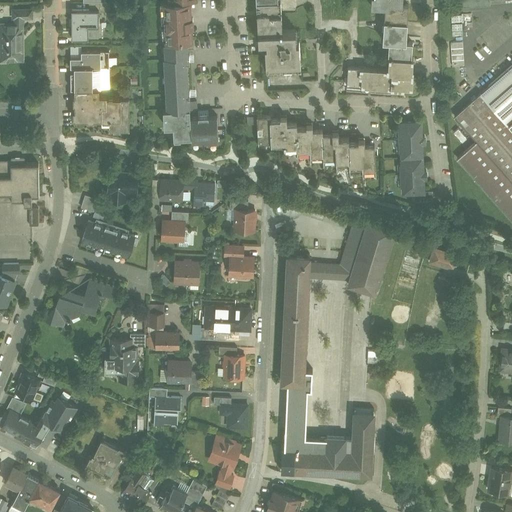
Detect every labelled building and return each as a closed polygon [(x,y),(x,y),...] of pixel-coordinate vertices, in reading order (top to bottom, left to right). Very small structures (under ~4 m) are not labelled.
[(280,0),(270,0),(256,1),(258,31),(259,31),(282,30),(280,0)] [(402,0),(371,0),(371,6),(385,7),(384,20),(407,22),(409,4),(402,3),(402,0)] [(190,1),(169,2),(164,2),(165,18),(164,18),(165,28),(166,28),(167,42),(192,40),(191,27),(193,25),(193,18),(190,16),(190,1)] [(95,2),(88,2),(88,9),(98,9),(98,12),(110,11),(110,2),(95,2)] [(88,9),(72,9),(72,38),(88,38),(88,37),(99,37),(98,9),(88,9)] [(463,15),(453,15),(454,37),(464,37),(463,15)] [(407,22),(384,20),(383,41),(389,41),(388,57),(389,57),(411,58),(412,42),(406,42),(407,22)] [(22,23),(2,23),(2,54),(9,54),(9,59),(22,59),(22,23)] [(282,30),(259,31),(259,41),(265,40),(267,75),(301,73),(299,40),(295,40),(295,29),(282,30)] [(189,103),(186,43),(162,45),(166,104),(189,103)] [(463,43),(451,44),(452,68),(464,67),(463,43)] [(109,51),(82,51),(82,57),(71,57),(71,67),(75,67),(75,71),(71,71),(71,88),(75,88),(99,88),(101,88),(101,66),(109,66),(109,51)] [(388,70),(348,67),(347,90),(391,94),(392,88),(399,89),(399,87),(412,88),(413,69),(412,69),(413,58),(411,58),(389,57),(388,70)] [(511,66),(481,94),(509,126),(511,123),(511,66)] [(121,97),(107,97),(107,95),(99,95),(99,88),(75,88),(75,119),(109,119),(109,129),(129,129),(129,98),(121,98),(121,97)] [(457,93),(449,100),(454,105),(461,98),(457,93)] [(511,128),(509,126),(481,94),(454,117),(476,142),(457,159),(511,220),(511,128)] [(190,108),(164,110),(165,126),(174,126),(174,137),(191,136),(190,118),(190,108)] [(208,115),(198,116),(199,117),(190,118),(191,136),(192,140),(201,139),(201,141),(219,140),(217,116),(209,116),(208,115)] [(281,119),(271,119),(271,115),(257,116),(258,124),(259,143),(260,143),(260,141),(271,140),(271,142),(272,146),(273,146),(273,144),(284,143),(284,146),(285,150),(286,150),(286,148),(297,147),(297,150),(298,154),(299,154),(299,152),(310,151),(310,153),(311,158),(312,158),(312,156),(323,155),(323,157),(324,157),(322,135),(323,135),(323,130),(313,131),(312,123),(306,123),(307,127),(297,127),(297,123),(287,123),(286,115),(280,115),(281,119)] [(248,125),(258,124),(257,116),(247,117),(248,125)] [(421,122),(400,123),(400,132),(399,132),(400,150),(401,150),(402,157),(401,157),(401,158),(423,157),(423,156),(422,156),(422,143),(425,143),(425,136),(422,136),(421,122)] [(364,138),(358,138),(359,142),(349,142),(349,138),(339,138),(338,130),(332,131),(333,134),(323,135),(322,135),(324,157),(323,157),(323,162),(336,161),(337,166),(349,165),(350,170),(362,169),(363,173),(376,173),(375,146),(365,146),(364,138)] [(423,157),(401,158),(402,158),(402,166),(401,166),(402,184),(403,184),(403,193),(414,192),(424,192),(423,177),(426,177),(426,171),(423,171),(423,157)] [(39,197),(38,163),(11,164),(11,160),(0,160),(0,193),(11,193),(11,200),(24,200),(24,203),(25,204),(31,204),(32,203),(32,197),(39,197)] [(138,174),(111,172),(110,200),(120,201),(120,193),(137,194),(138,174)] [(198,179),(182,178),(182,181),(183,181),(182,188),(194,189),(194,205),(206,205),(206,200),(214,200),(215,183),(201,182),(201,185),(198,185),(198,179)] [(162,180),(152,179),(151,197),(161,198),(162,180)] [(182,181),(162,180),(161,198),(161,199),(182,200),(182,188),(183,181),(182,181)] [(98,198),(85,194),(81,207),(94,211),(98,198)] [(248,201),(230,200),(230,210),(236,210),(236,209),(248,210),(248,201)] [(39,224),(39,206),(30,207),(30,224),(39,224)] [(248,210),(236,209),(236,210),(235,229),(254,230),(255,210),(248,210)] [(189,212),(172,211),(171,221),(184,222),(188,222),(189,212)] [(395,228),(368,219),(366,226),(353,223),(341,263),(331,263),(330,271),(337,272),(337,277),(350,278),(348,284),(375,292),(395,228)] [(110,227),(89,220),(82,241),(112,251),(128,256),(135,235),(114,228),(112,233),(108,232),(110,227)] [(171,221),(170,221),(170,223),(163,222),(162,240),(173,240),(175,242),(178,242),(184,237),(184,222),(171,221)] [(243,245),(225,244),(225,256),(230,256),(231,256),(243,256),(243,245)] [(458,255),(435,249),(435,248),(434,248),(434,249),(430,261),(430,262),(431,262),(454,269),(455,268),(454,268),(458,256),(458,255)] [(309,256),(287,255),(282,381),(288,382),(287,391),(303,391),(303,388),(304,368),(309,276),(317,276),(317,275),(315,275),(316,270),(326,271),(326,265),(327,265),(327,263),(309,261),(309,256)] [(243,256),(231,256),(230,256),(230,275),(237,275),(239,277),(243,277),(245,275),(253,276),(253,257),(243,256)] [(184,261),(175,261),(174,282),(199,283),(200,262),(191,261),(191,260),(184,259),(184,261)] [(19,272),(19,263),(3,263),(3,272),(18,272),(19,272)] [(331,263),(327,263),(327,265),(326,265),(326,271),(316,270),(315,275),(317,275),(317,276),(337,277),(337,272),(330,271),(331,263)] [(18,272),(3,272),(2,276),(14,281),(18,272)] [(171,282),(165,274),(160,278),(167,286),(171,282)] [(2,276),(0,275),(0,301),(3,303),(9,301),(7,295),(5,295),(6,292),(9,293),(10,293),(9,292),(11,291),(10,289),(10,288),(12,289),(15,281),(14,281),(2,276)] [(86,289),(73,296),(72,295),(71,296),(67,295),(69,288),(60,293),(56,305),(45,318),(63,325),(65,320),(71,317),(80,312),(82,305),(95,309),(101,292),(115,296),(118,287),(90,277),(86,289)] [(251,308),(206,306),(205,328),(250,330),(251,308)] [(164,312),(151,312),(150,347),(155,347),(156,332),(164,332),(164,312)] [(164,332),(156,332),(155,347),(180,347),(180,331),(164,332)] [(146,333),(130,333),(130,338),(130,346),(137,346),(146,346),(146,333)] [(130,338),(112,338),(112,354),(110,354),(110,365),(125,366),(124,380),(136,380),(136,379),(135,379),(135,374),(139,374),(139,360),(137,360),(137,346),(130,346),(130,338)] [(237,347),(219,346),(219,355),(226,355),(226,354),(237,355),(237,347)] [(511,350),(503,350),(501,370),(511,370),(511,350)] [(237,355),(226,354),(226,355),(226,359),(224,361),(224,365),(225,367),(225,376),(243,377),(244,362),(245,362),(245,355),(237,355)] [(191,361),(169,360),(168,379),(170,381),(177,381),(179,380),(190,381),(191,371),(191,361)] [(303,388),(312,389),(313,369),(304,368),(303,388)] [(202,371),(191,371),(190,381),(189,389),(201,389),(202,371)] [(39,378),(22,372),(19,380),(20,381),(16,391),(32,397),(39,378)] [(59,377),(46,372),(43,380),(54,385),(59,377)] [(244,391),(255,391),(255,379),(244,379),(244,391)] [(167,387),(150,387),(149,395),(155,395),(167,395),(167,387)] [(374,408),(355,407),(353,437),(326,435),(326,437),(306,435),(308,392),(303,391),(287,391),(284,446),(283,446),(281,470),(294,470),(294,469),(371,473),(374,408)] [(31,420),(22,438),(36,444),(50,422),(64,430),(78,406),(56,393),(46,409),(37,423),(31,420)] [(167,395),(155,395),(155,406),(157,406),(157,410),(155,410),(154,424),(155,424),(155,419),(163,420),(163,421),(178,422),(179,407),(181,407),(182,396),(167,395)] [(7,407),(11,409),(20,415),(27,402),(13,396),(7,407)] [(231,404),(221,403),(221,404),(221,412),(229,413),(228,425),(247,426),(248,404),(231,404)] [(511,408),(498,406),(497,415),(501,415),(502,415),(511,416),(511,408)] [(1,427),(22,438),(31,420),(20,415),(11,409),(1,427)] [(511,415),(511,416),(502,415),(501,415),(499,440),(511,441),(511,415)] [(235,440),(217,434),(215,440),(216,443),(217,443),(213,453),(221,456),(219,461),(223,462),(221,470),(230,473),(233,465),(233,466),(241,444),(234,442),(235,440)] [(118,447),(101,439),(94,453),(93,453),(91,455),(92,456),(90,460),(101,465),(100,466),(112,472),(120,455),(121,455),(125,449),(119,446),(118,447)] [(13,465),(6,481),(8,483),(7,485),(14,489),(15,487),(19,489),(28,473),(13,465)] [(511,469),(492,466),(491,468),(493,468),(493,475),(490,475),(488,490),(508,493),(511,469)] [(147,473),(139,467),(132,477),(123,490),(142,504),(160,477),(158,475),(155,480),(152,478),(151,480),(145,476),(147,473)] [(221,470),(220,469),(216,482),(229,486),(233,474),(230,473),(221,470)] [(19,489),(13,502),(25,508),(31,496),(30,495),(39,478),(28,473),(19,489)] [(61,490),(39,478),(30,495),(31,496),(39,501),(38,503),(43,506),(45,503),(52,507),(61,490)] [(202,482),(191,504),(196,506),(197,504),(207,485),(202,482)] [(284,485),(273,482),(271,489),(274,490),(274,489),(282,492),(284,485)] [(161,506),(172,511),(181,511),(187,502),(185,502),(189,493),(175,486),(171,493),(168,492),(161,506)] [(230,493),(220,488),(212,504),(221,509),(230,493)] [(282,492),(274,489),(274,490),(271,498),(270,498),(268,505),(269,505),(266,511),(294,511),(300,497),(282,492)] [(78,499),(69,494),(60,511),(59,511),(91,511),(93,509),(77,500),(78,499)]
